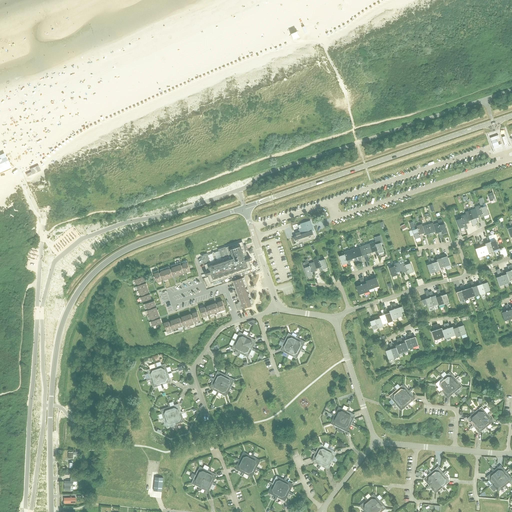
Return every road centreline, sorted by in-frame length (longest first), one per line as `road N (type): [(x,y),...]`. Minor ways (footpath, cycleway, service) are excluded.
road 1 (unknown): [(43,238),(66,221),(511,79)]
road 2 (tertiary): [(51,511),(55,354),(83,284),(121,252),(244,207)]
road 3 (tertiary): [(244,207),(511,115)]
road 4 (residential): [(334,319),(277,308),(244,207)]
road 5 (residential): [(511,456),(375,441)]
road 6 (residential): [(375,441),(334,319)]
road 7 (unknown): [(0,395),(18,388),(23,299),(38,286)]
